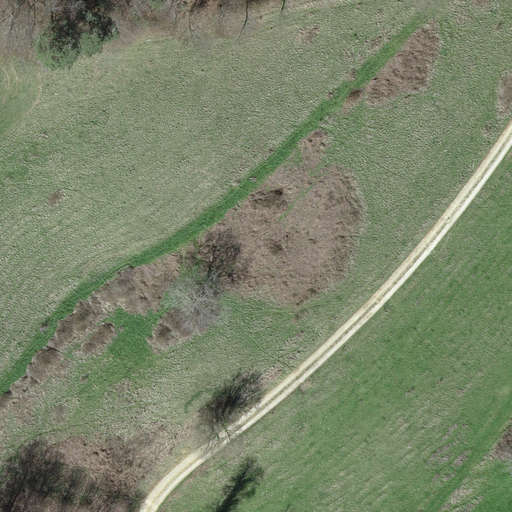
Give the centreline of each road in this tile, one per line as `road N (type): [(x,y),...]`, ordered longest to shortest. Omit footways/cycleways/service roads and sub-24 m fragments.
road 1 (track): [(511,135),(350,338),(229,431),(143,511)]
road 2 (track): [(430,511),(511,405)]
